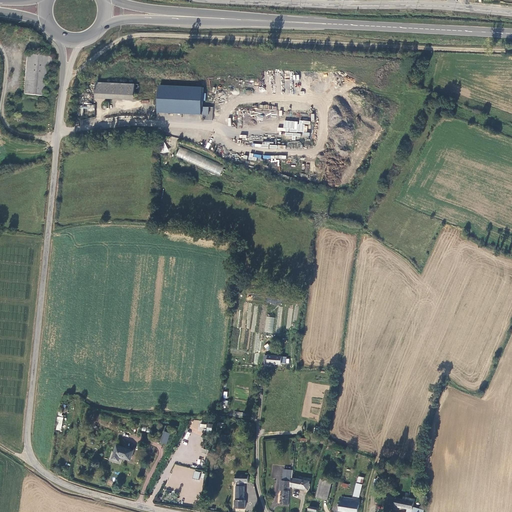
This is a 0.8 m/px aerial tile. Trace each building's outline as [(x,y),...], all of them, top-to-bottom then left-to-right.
[(29,55),(25,95),(46,97),(49,65),(53,65),(54,57),(29,55)] [(94,98),(133,100),(134,84),(95,81),(94,98)] [(203,93),(203,87),(157,84),(156,112),(203,115),(202,120),(212,120),(213,107),(202,106),(203,101),(205,101),(206,93),(203,93)] [(145,112),(143,101),(109,102),(109,106),(103,106),(103,109),(110,109),(110,114),(145,112)] [(298,121),(284,120),(283,128),(277,127),(277,130),(302,133),(302,137),(309,137),(309,132),(307,132),(307,125),(310,125),(310,121),(298,120),(298,121)] [(292,140),(295,140),(295,136),(300,137),(301,133),(285,132),(285,135),(292,136),(292,140)] [(161,154),(168,152),(166,143),(158,145),(161,154)] [(176,156),(220,175),(224,166),(180,147),(176,156)] [(266,317),(264,332),(273,333),(274,317),(266,317)] [(281,365),(282,363),(282,357),(265,355),(264,363),(268,363),(268,364),(281,365)] [(166,444),(170,433),(164,431),(160,442),(166,444)] [(133,451),(117,446),(113,459),(119,461),(120,457),(131,460),(133,451)] [(291,484),(292,479),(293,471),(291,471),(291,477),(283,477),(283,481),(281,481),(280,490),(282,490),(281,505),(288,505),(290,483),(291,484)] [(248,483),(249,475),(235,474),(235,483),(237,483),(236,501),(235,500),(235,509),(245,509),(245,501),(244,501),(244,483),(248,483)] [(308,491),(310,482),(292,479),(291,484),(291,488),(308,491)] [(328,500),(332,482),(321,480),(317,498),(328,500)] [(345,511),(357,511),(360,500),(341,498),(340,505),(337,504),(336,510),(340,510),(340,511),(345,511)] [(396,498),(395,507),(412,510),(414,500),(410,499),(404,498),(404,500),(396,498)]
